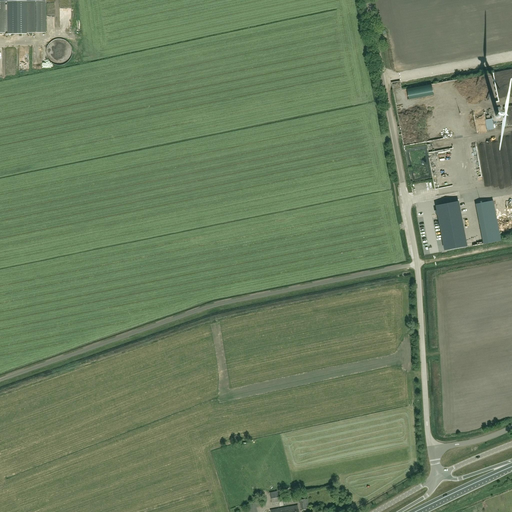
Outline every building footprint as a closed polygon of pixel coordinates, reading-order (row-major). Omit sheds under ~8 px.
[(0,32),(9,33),(8,1),(0,1),(0,32)] [(26,33),(26,1),(8,1),(9,33),(26,33)] [(46,1),(36,1),(26,1),(26,33),(46,33),(46,1)] [(477,124),(479,129),(489,127),(487,116),(486,110),(481,111),(481,113),(475,114),(476,119),(480,118),(482,123),(477,124)] [(458,201),(436,205),(445,250),(466,246),(458,201)] [(424,211),(433,210),(433,203),(424,203),(424,211)] [(272,505),(280,503),(277,491),(270,493),(272,505)] [(306,499),(305,496),(300,497),(300,500),(302,510),(306,509),(306,508),(309,508),(307,499),(306,499)]
